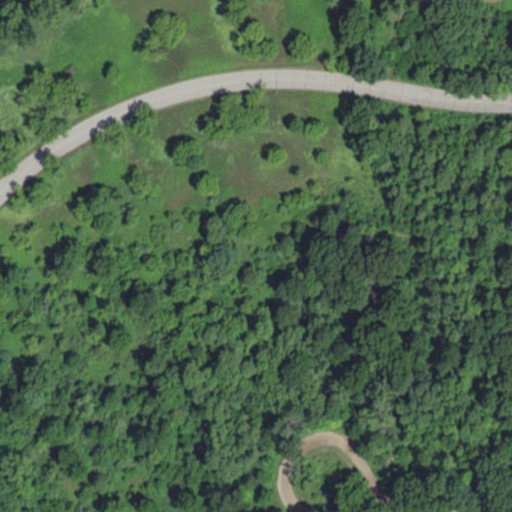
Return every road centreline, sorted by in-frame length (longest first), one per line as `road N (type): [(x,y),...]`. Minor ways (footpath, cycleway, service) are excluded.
road 1 (residential): [(0,191),(112,111),(208,82),(290,74),(511,100)]
road 2 (residential): [(368,494),(391,510),(511,502)]
road 3 (residential): [(334,431),(304,435),(283,456),(278,485),(299,511)]
